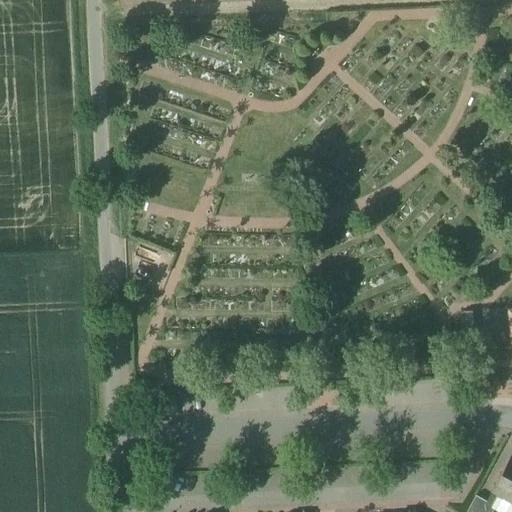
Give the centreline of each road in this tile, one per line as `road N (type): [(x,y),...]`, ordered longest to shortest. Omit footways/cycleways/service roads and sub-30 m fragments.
road 1 (residential): [(122,432),(94,0)]
road 2 (residential): [(126,508),(441,488),(467,471),(502,417)]
road 3 (residential): [(122,432),(502,417)]
